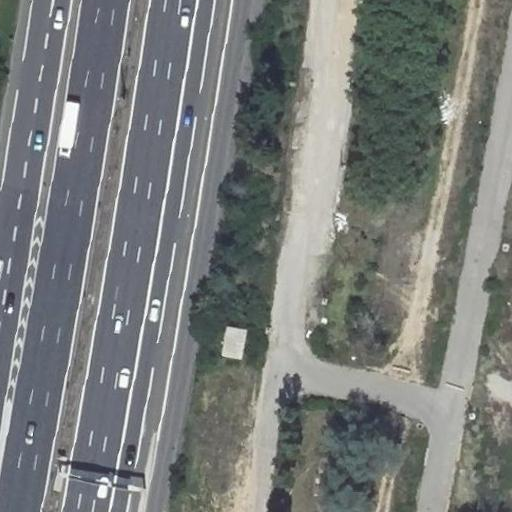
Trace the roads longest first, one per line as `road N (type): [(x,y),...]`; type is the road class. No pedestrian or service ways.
road 1 (trunk): [(99,511),(143,366),(204,0)]
road 2 (secondary): [(152,511),(248,0)]
road 3 (trunk): [(102,0),(13,511)]
road 4 (trunk): [(90,511),(172,0)]
road 5 (residential): [(511,96),(439,477)]
road 6 (trunk): [(51,22),(0,332)]
